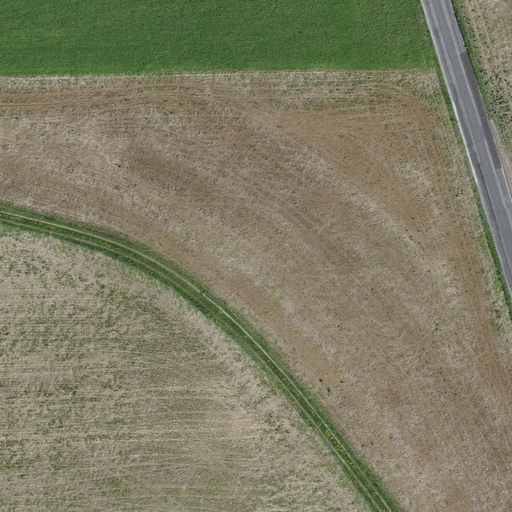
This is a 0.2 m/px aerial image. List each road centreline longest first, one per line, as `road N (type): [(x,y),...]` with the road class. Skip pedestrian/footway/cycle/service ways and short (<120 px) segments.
road 1 (track): [(386,511),(316,418),(200,296),(109,244),(0,215)]
road 2 (tertiary): [(434,0),(511,259)]
